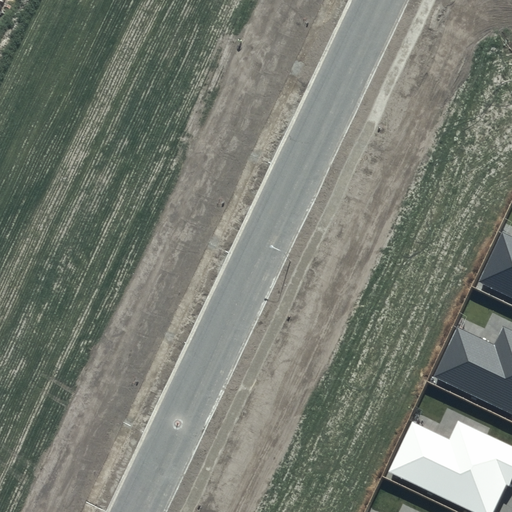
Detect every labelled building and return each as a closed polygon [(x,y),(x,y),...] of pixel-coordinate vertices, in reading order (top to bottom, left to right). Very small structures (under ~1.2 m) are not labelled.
[(488,202),(389,155),(374,187),(383,191),(362,233),(403,253),(410,239),(459,263),(488,202)] [(511,237),(503,233),(480,283),(511,298),(511,237)] [(404,275),(344,247),(328,280),(342,287),(321,330),(358,347),(360,342),(416,369),(444,310),(397,288),(404,275)] [(495,345),(458,328),(435,378),(511,413),(511,329),(504,326),(495,345)] [(399,391),(296,343),(279,378),(289,382),(271,421),(313,440),(318,428),(370,453),(399,391)] [(449,438),(412,421),(389,471),(477,511),(492,511),(505,484),(509,486),(511,480),(511,444),(458,419),(449,438)] [(338,511),(352,484),(256,436),(240,468),(246,471),(226,509),(231,511),(338,511)]
